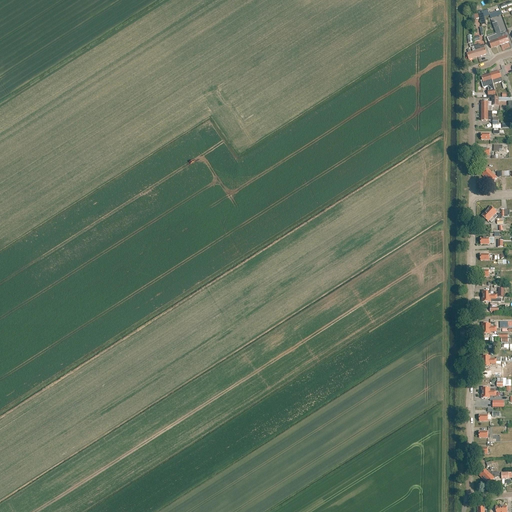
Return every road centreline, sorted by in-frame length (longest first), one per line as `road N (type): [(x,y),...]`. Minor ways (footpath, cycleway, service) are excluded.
road 1 (track): [(446,0),(444,511)]
road 2 (residential): [(470,491),(471,195)]
road 3 (residential): [(471,195),(471,74),(511,51)]
